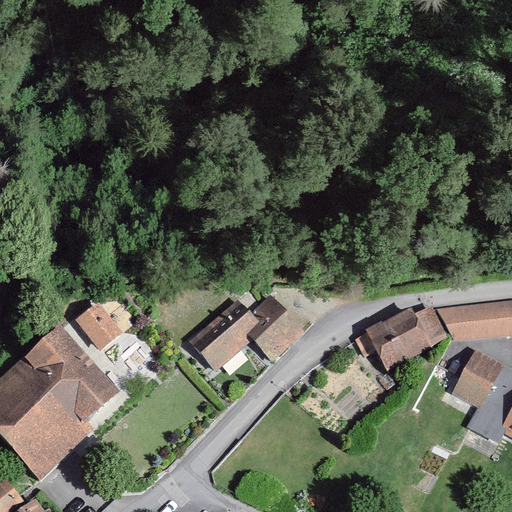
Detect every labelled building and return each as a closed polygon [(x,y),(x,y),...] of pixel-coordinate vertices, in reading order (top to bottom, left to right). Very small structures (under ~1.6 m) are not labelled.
[(231,288),(183,331),(210,361),(249,326),(273,353),(303,327),(265,285),(245,303),(231,288)] [(511,299),(413,307),(367,328),(382,363),(444,336),(511,330),(511,299)] [(88,318),(108,350),(135,333),(116,301),(88,318)] [(49,320),(0,364),(0,438),(35,476),(90,426),(81,416),(112,388),(49,320)] [(503,359),(475,345),(452,388),(481,403),(501,364),(503,359)] [(511,397),(511,370),(501,364),(481,403),(473,417),(494,430),(511,397)] [(511,397),(494,430),(511,439),(511,397)] [(0,511),(18,497),(0,473),(0,511)] [(7,511),(50,511),(45,505),(41,508),(32,495),(7,511)]
